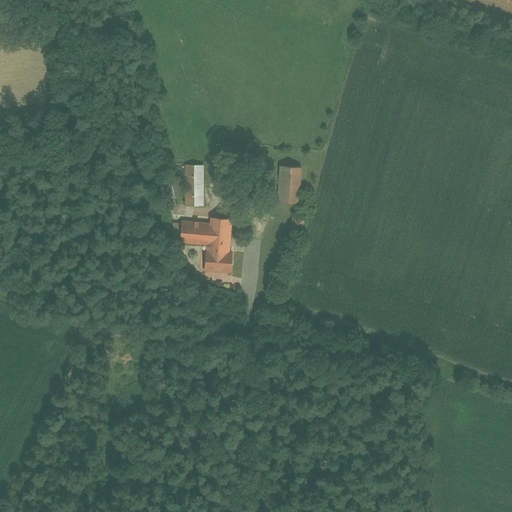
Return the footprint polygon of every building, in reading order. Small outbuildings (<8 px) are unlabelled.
[(204,205),(204,164),(185,164),(185,205),(204,205)] [(299,202),(300,166),(278,165),(277,202),(299,202)] [(177,180),(171,181),(173,196),(179,195),(177,180)] [(292,228),(305,231),(308,218),(295,215),(292,228)] [(208,217),(208,221),(177,220),(176,242),(203,244),(202,270),(228,271),(231,218),(208,217)]
